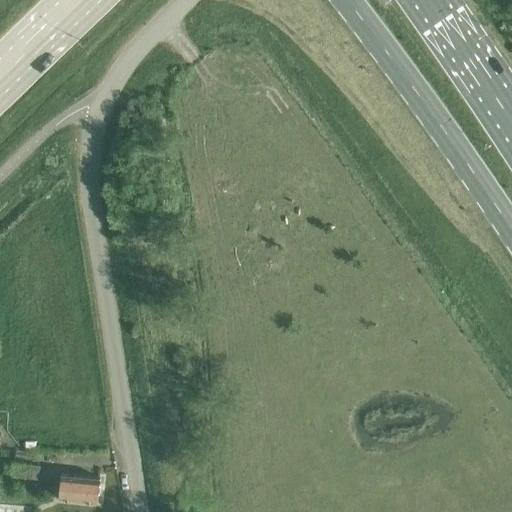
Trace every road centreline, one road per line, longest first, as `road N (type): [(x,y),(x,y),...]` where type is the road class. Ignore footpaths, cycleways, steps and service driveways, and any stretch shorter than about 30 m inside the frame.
road 1 (unclassified): [(136,511),(89,180),(96,114),(112,78),(146,31),(182,0)]
road 2 (track): [(279,0),(511,331)]
road 3 (primary): [(346,0),(511,227)]
road 4 (primary): [(511,115),(432,0)]
